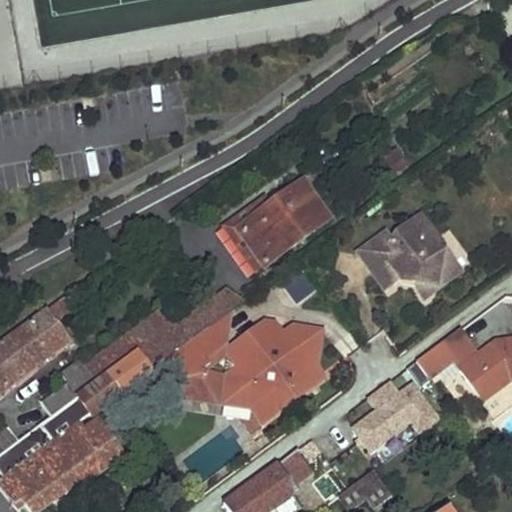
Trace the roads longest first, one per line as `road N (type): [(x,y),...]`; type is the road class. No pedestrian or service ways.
road 1 (residential): [(0,282),(264,138),(459,0)]
road 2 (unknown): [(159,511),(511,248)]
